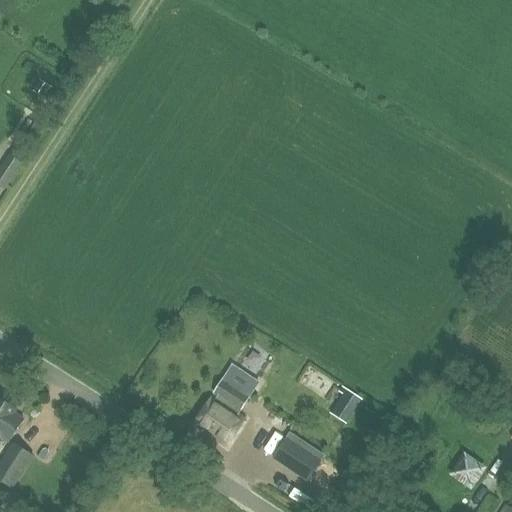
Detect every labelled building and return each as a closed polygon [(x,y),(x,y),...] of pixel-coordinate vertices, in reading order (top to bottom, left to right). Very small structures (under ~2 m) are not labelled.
[(38,81),(32,91),(43,98),(49,88),(38,81)] [(9,153),(0,166),(0,187),(4,190),(22,163),(20,161),(27,150),(17,143),(10,154),(9,153)] [(212,398),(194,424),(226,446),(244,420),(237,415),(248,397),(223,380),(214,394),(218,396),(216,400),(212,398)] [(19,425),(10,420),(17,410),(0,398),(0,437),(9,442),(19,425)] [(273,458),(307,481),(321,461),(287,438),(273,458)] [(0,461),(0,479),(14,488),(35,456),(13,442),(0,461)] [(464,469),(474,461),(463,448),(453,457),(464,469)]
